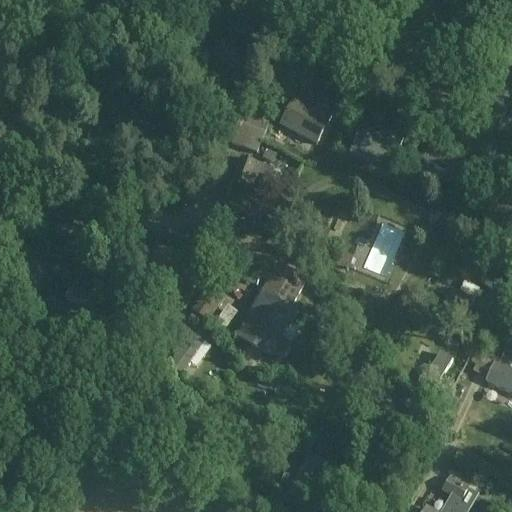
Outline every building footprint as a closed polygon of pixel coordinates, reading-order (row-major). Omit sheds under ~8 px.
[(95,0),(97,9),(133,9),(135,0),(95,0)] [(496,0),(484,0),(484,1),(488,5),(486,8),(489,12),(499,3),(496,0)] [(413,44),(407,59),(441,72),(445,59),(451,61),(460,37),(443,31),(435,53),(413,44)] [(248,53),(244,57),(242,55),(243,54),(234,45),(233,46),(227,40),(211,57),(215,62),(216,61),(234,79),(250,63),(250,62),(254,58),(248,53)] [(511,90),(503,86),(485,119),(499,127),(511,104),(511,90)] [(295,105),(282,128),(317,147),(330,124),(295,105)] [(127,107),(108,116),(119,138),(150,148),(153,138),(146,136),(149,125),(127,107)] [(382,111),(379,120),(395,126),(398,117),(382,111)] [(242,115),(230,146),(258,157),(269,125),(242,115)] [(373,125),(364,148),(387,157),(396,134),(373,125)] [(470,148),(465,157),(476,163),(480,154),(480,153),(483,145),(476,141),(472,149),(470,148)] [(438,148),(431,161),(456,174),(452,184),(467,192),(472,182),(475,184),(482,169),(438,148)] [(266,153),(263,162),(270,164),(273,155),(266,153)] [(259,177),(263,166),(256,163),(243,159),(241,158),(231,185),(260,196),(266,180),(259,177)] [(511,201),(499,207),(509,230),(511,228),(511,201)] [(62,219),(54,242),(96,256),(100,243),(95,241),(98,231),(62,219)] [(39,237),(30,257),(40,261),(49,243),(39,237)] [(172,291),(179,293),(180,293),(190,262),(158,251),(151,271),(176,279),(172,291)] [(346,256),(338,275),(343,277),(346,271),(349,272),(354,259),(346,256)] [(29,259),(10,298),(21,304),(27,291),(41,299),(55,272),(29,259)] [(279,269),(239,340),(274,360),(275,357),(284,362),(291,351),(282,346),(292,329),(284,324),(307,284),(279,269)] [(490,277),(485,287),(496,292),(501,282),(490,277)] [(76,282),(64,304),(90,318),(102,296),(76,282)] [(206,292),(192,313),(208,324),(222,304),(206,292)] [(452,292),(442,314),(464,325),(475,303),(452,292)] [(113,302),(109,310),(117,313),(120,306),(113,302)] [(192,317),(187,324),(194,330),(200,323),(192,317)] [(192,335),(169,368),(183,377),(206,344),(192,335)] [(482,354),(473,374),(490,382),(488,384),(511,395),(511,355),(508,354),(504,363),(482,354)] [(426,413),(414,400),(405,407),(417,421),(426,413)] [(382,431),(370,435),(380,461),(391,456),(414,448),(409,435),(402,417),(380,426),(382,431)] [(417,432),(409,435),(414,448),(422,444),(417,432)] [(315,452),(294,493),(309,501),(329,460),(315,452)] [(495,466),(489,476),(505,485),(511,474),(495,466)] [(367,499),(360,511),(378,511),(387,491),(373,485),(372,486),(363,482),(358,495),(367,499)] [(429,511),(427,511),(426,511),(462,511),(459,510),(469,493),(451,483),(445,494),(455,499),(448,511),(429,511)] [(314,495),(310,503),(318,506),(322,499),(314,495)]
